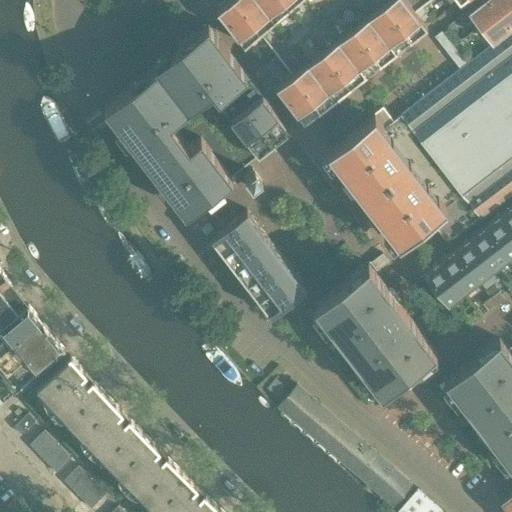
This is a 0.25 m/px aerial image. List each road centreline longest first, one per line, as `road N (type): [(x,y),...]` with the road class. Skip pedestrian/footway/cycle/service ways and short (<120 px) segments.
road 1 (residential): [(474,511),(250,321),(96,121),(68,32)]
road 2 (residential): [(0,242),(16,274),(104,370),(250,511)]
